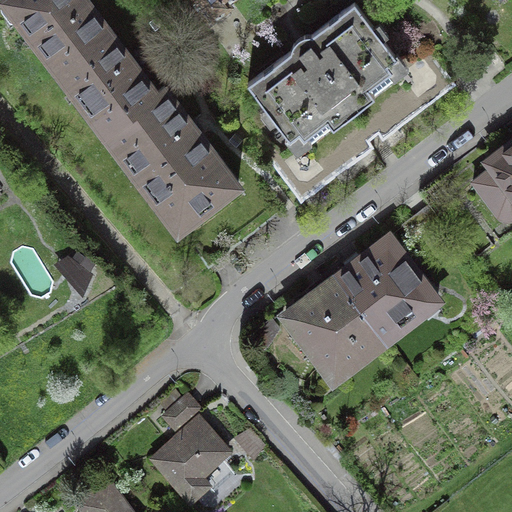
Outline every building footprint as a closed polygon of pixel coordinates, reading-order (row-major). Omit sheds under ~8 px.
[(52,61),(59,70),(110,31),(87,1),(87,0),(5,0),(12,9),(16,5),(56,58),(52,61)] [(193,0),(208,20),(209,20),(210,20),(228,6),(229,6),(229,5),(225,0),(193,0)] [(291,50),(248,83),(290,138),(294,142),(269,161),(301,202),(374,147),(361,130),(365,126),(370,123),(383,140),(456,84),(446,71),(438,61),(437,62),(429,52),(406,69),(355,1),(311,34),(310,42),(299,51),(291,50)] [(130,57),(110,31),(59,70),(71,87),(76,83),(98,112),(93,115),(106,132),(164,87),(156,92),(137,67),(138,66),(134,61),(131,57),(130,57)] [(191,122),(164,87),(106,132),(106,133),(111,129),(142,170),(137,173),(179,227),(237,183),(198,131),(199,130),(195,125),(192,121),(191,122)] [(511,141),(488,160),(493,166),(474,181),(478,186),(500,214),(501,216),(502,216),(504,217),(506,217),(508,217),(510,217),(511,216),(511,141)] [(241,202),(260,227),(273,218),(286,208),(267,183),(241,202)] [(260,227),(241,202),(228,212),(248,237),(254,232),(260,227)] [(438,216),(429,205),(422,210),(415,216),(433,240),(448,229),(438,216)] [(248,237),(228,212),(189,242),(208,267),(228,252),(248,237)] [(348,266),(337,275),(381,332),(413,307),(418,313),(438,299),(389,235),(360,258),(359,256),(353,261),(347,265),(348,266)] [(80,263),(68,254),(52,262),(83,296),(93,273),(89,271),(95,263),(86,256),(80,263)] [(347,357),(381,332),(337,275),(326,283),(325,282),(319,287),(313,291),(314,292),(285,315),(333,378),(352,363),(347,357)] [(164,414),(175,427),(199,406),(193,399),(188,393),(164,414)] [(222,470),(214,462),(228,450),(214,433),(199,417),(154,457),(190,498),(222,470)] [(132,511),(109,481),(80,503),(86,511),(132,511)]
